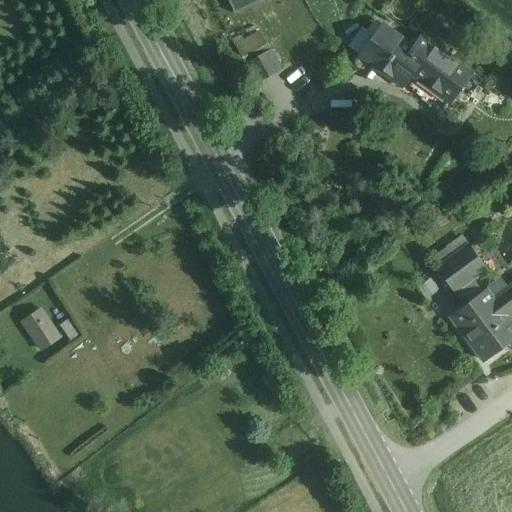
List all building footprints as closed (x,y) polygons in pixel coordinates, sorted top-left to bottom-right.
[(428,34),(418,47),(394,29),(382,20),(357,55),(400,87),(412,71),(455,102),(477,70),(450,50),(428,34)] [(264,29),(239,39),(257,80),(281,70),(264,29)] [(438,269),(454,292),(486,268),(470,246),(438,269)] [(511,285),(494,299),(487,290),(454,315),(451,317),(485,362),(511,341),(511,323),(506,316),(511,311),(511,285)] [(43,306),(20,321),(40,351),(63,336),(43,306)]
